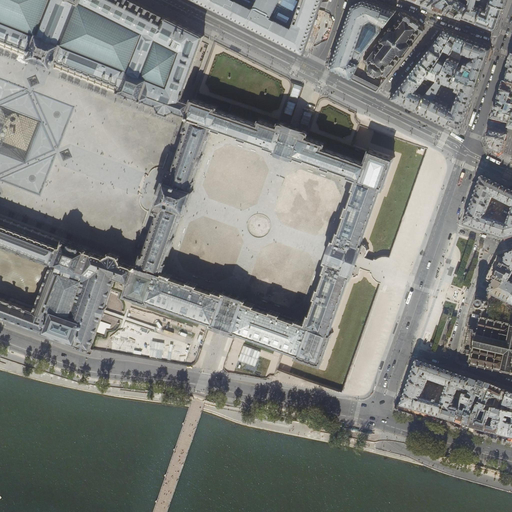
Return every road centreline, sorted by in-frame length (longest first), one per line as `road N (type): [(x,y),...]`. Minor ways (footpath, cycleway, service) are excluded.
road 1 (primary): [(0,334),(75,361),(376,418)]
road 2 (residential): [(314,65),(185,0)]
road 3 (primary): [(376,418),(511,459)]
road 4 (secondary): [(443,225),(401,347)]
